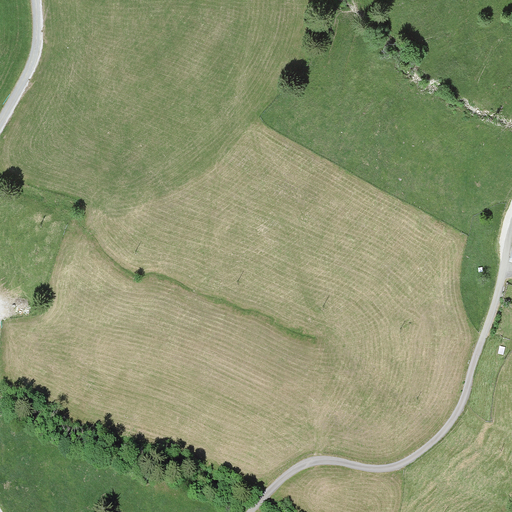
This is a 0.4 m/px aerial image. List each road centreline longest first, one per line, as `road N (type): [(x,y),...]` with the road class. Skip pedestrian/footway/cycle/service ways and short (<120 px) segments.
road 1 (track): [(247,511),(312,460),(368,468),(403,463),(449,424),(497,295),(511,228)]
road 2 (track): [(35,0),(34,53),(0,121)]
